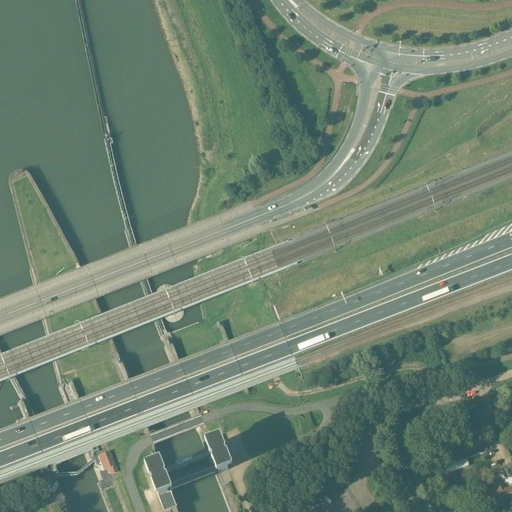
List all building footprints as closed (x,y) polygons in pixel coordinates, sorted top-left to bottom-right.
[(148,266),(149,267),(150,269),(151,270),(153,271),(155,271),(156,271),(158,271),(159,270),(161,270),(162,268),(163,266),(163,265),(163,263),(163,262),(159,250),(158,248),(157,247),(156,246),(155,245),(153,245),(152,245),(150,245),(149,245),(148,245),(146,247),(145,248),(144,249),(144,250),(144,252),(144,254),(148,266)] [(68,280),(49,288),(56,307),(75,299),(68,280)] [(158,290),(157,292),(158,296),(164,313),(167,317),(169,318),(171,319),(176,320),(179,319),(181,317),(183,315),(184,312),(185,309),(184,305),(177,289),(174,285),(173,284),(171,283),(167,282),(164,283),(161,284),(158,288),(158,290)] [(66,338),(67,343),(70,347),(75,350),(80,350),(85,349),(89,346),(91,342),(92,337),(91,332),(88,328),(83,325),(78,324),(73,326),(69,329),(67,333),(66,338)] [(101,454),(95,457),(100,471),(104,469),(106,474),(109,474),(110,475),(110,474),(112,472),(105,453),(104,453),(101,454)] [(445,479),(447,487),(472,479),(470,471),(445,479)] [(503,511),(504,511),(511,509),(511,487),(502,492),(500,487),(489,491),(490,495),(495,510),(502,507),(503,511)]
